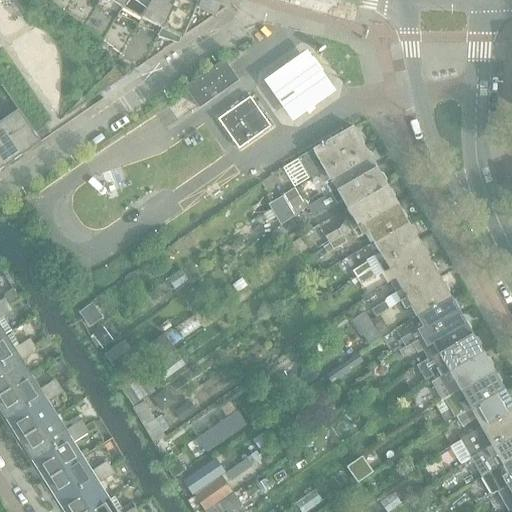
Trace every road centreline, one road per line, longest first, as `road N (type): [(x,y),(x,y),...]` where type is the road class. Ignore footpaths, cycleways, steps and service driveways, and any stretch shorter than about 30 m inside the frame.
road 1 (residential): [(0,185),(247,19),(257,0)]
road 2 (tertiary): [(409,1),(421,111),(446,171),(473,196)]
road 3 (tertiary): [(473,196),(469,127),(479,3)]
